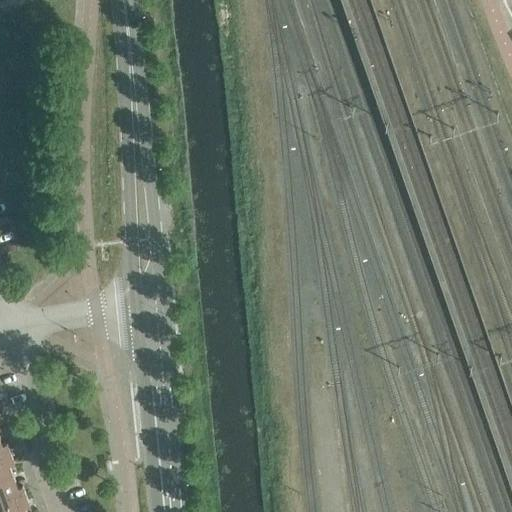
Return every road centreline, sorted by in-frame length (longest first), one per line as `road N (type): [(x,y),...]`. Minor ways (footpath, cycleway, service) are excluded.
road 1 (tertiary): [(150,307),(123,0)]
road 2 (tertiary): [(170,511),(150,307)]
road 3 (residential): [(60,511),(43,473),(36,393),(16,324)]
road 4 (residential): [(16,324),(150,307)]
